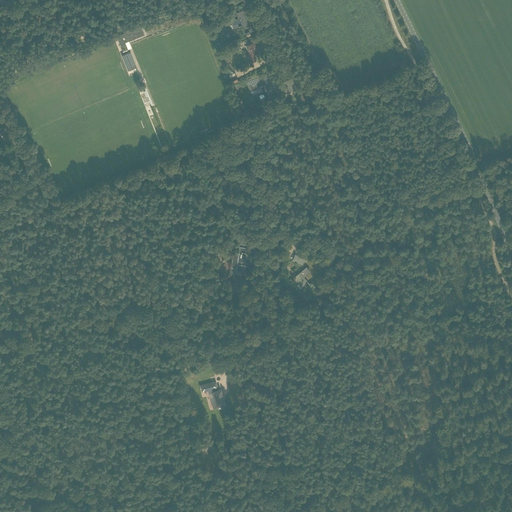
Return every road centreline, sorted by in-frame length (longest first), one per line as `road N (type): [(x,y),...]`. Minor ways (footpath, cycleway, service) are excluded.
road 1 (track): [(295,511),(266,171),(279,85),(248,0)]
road 2 (track): [(154,511),(64,222),(26,165)]
road 3 (tertiary): [(511,252),(397,0)]
road 4 (unclassified): [(243,0),(68,38)]
